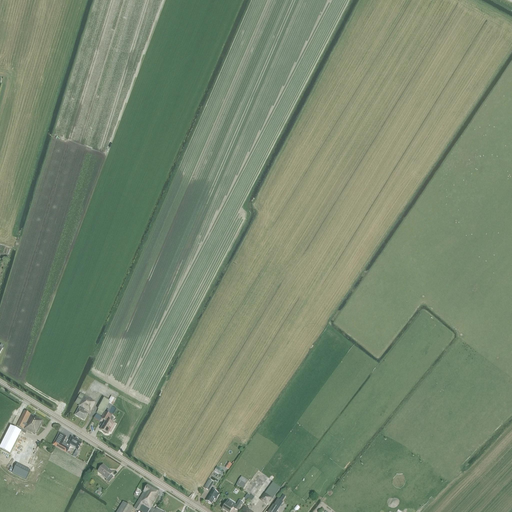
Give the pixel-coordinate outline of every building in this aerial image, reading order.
[(90,414),(96,403),(92,401),(93,400),(84,395),(86,392),(82,390),(75,403),(79,405),(77,407),(79,408),(74,416),(84,421),(88,414),(84,411),(85,411),(90,414)] [(102,417),(104,413),(107,408),(110,410),(116,399),(111,396),(111,397),(107,394),(104,399),(98,410),(96,414),(102,417)] [(36,435),(43,421),(31,415),(24,411),(15,429),(21,432),(26,434),(27,432),(32,434),(32,433),(36,435)] [(105,413),(101,419),(105,421),(101,430),(104,432),(104,433),(106,434),(108,434),(110,431),(111,432),(115,424),(109,421),(111,416),(105,413)] [(0,449),(10,454),(21,432),(15,429),(10,426),(0,446),(0,449)] [(69,431),(61,427),(56,437),(56,438),(52,446),(55,448),(56,447),(67,453),(69,449),(58,443),(59,439),(64,442),(69,431)] [(67,445),(78,450),(78,451),(78,450),(82,443),(82,442),(78,440),(77,440),(76,439),(75,439),(71,437),(71,436),(71,437),(67,445)] [(17,464),(13,473),(26,480),(29,474),(31,471),(17,464)] [(103,465),(97,472),(106,480),(106,481),(109,483),(114,477),(111,475),(112,473),(103,465)] [(221,475),(224,471),(217,466),(214,471),(221,475)] [(243,489),(248,481),(241,476),(236,485),(243,489)] [(203,488),(208,491),(212,483),(208,480),(203,488)] [(162,511),(156,508),(155,509),(152,507),(159,496),(156,494),(158,491),(147,485),(137,502),(138,502),(137,503),(133,509),(138,511),(162,511)] [(219,495),(214,492),(212,491),(210,495),(205,501),(211,505),(213,501),(215,502),(217,499),(219,495)] [(267,505),(272,498),(264,493),(260,500),(267,505)] [(267,511),(278,511),(277,511),(283,502),(278,499),(274,505),(273,505),(267,511)] [(236,505),(234,504),(228,500),(222,509),(226,511),(230,511),(233,508),(234,509),(238,511),(241,506),(243,503),(239,501),(236,505)] [(116,511),(131,511),(133,509),(123,502),(116,511)]
